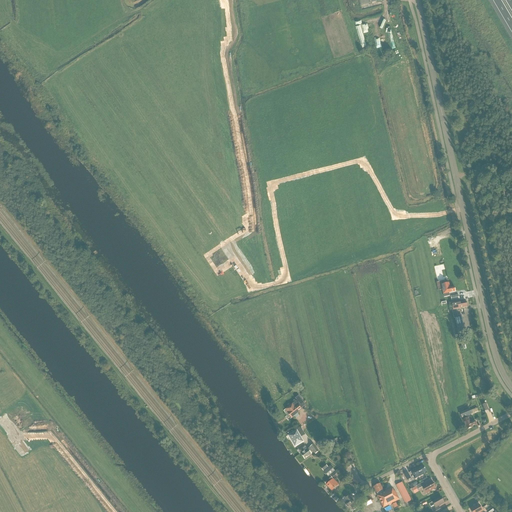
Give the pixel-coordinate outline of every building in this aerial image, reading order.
[(450,296),(449,293),(455,292),(454,287),(450,288),(449,283),(442,285),(444,297),(450,296)] [(461,300),(452,302),(453,310),(452,310),(454,318),(455,318),(461,317),(461,315),(457,315),(456,309),(460,309),(467,307),(466,302),(461,303),(461,300)] [(306,405),(299,396),(295,398),(297,400),(285,409),(287,412),(287,413),(291,419),(294,416),(296,418),(299,416),(298,414),(299,412),(298,411),(306,405)] [(470,409),(460,413),(462,417),(463,417),(464,420),(468,429),(472,427),(472,426),(477,424),(475,421),(470,423),(468,418),(467,415),(472,413),(470,409)] [(295,438),(292,440),(296,447),(304,442),(300,436),(304,433),(301,428),(295,430),(297,433),(293,435),(295,438)] [(511,443),(511,440),(508,433),(502,436),(508,446),(511,443)] [(337,441),(338,441),(337,438),(332,441),(331,439),(323,443),(325,449),(333,445),(333,443),(337,441)] [(497,439),(491,441),(496,451),(502,449),(497,439)] [(496,451),(491,441),(486,444),(491,454),(496,451)] [(310,452),(313,450),(315,454),(319,452),(314,445),(308,449),(301,454),(305,459),(311,454),(310,452)] [(480,447),(474,450),(480,460),(485,457),(480,447)] [(480,460),(474,450),(469,453),(472,460),(470,461),(473,467),(475,466),(474,463),(480,460)] [(328,477),(335,471),(330,466),(329,467),(324,471),(324,472),(328,477)] [(415,479),(424,474),(424,473),(426,471),(423,466),(420,468),(419,467),(411,472),(415,479)] [(340,470),(339,468),(324,482),(326,484),(332,479),(332,478),(340,470)] [(483,484),(490,480),(485,470),(478,474),(483,484)] [(332,491),(338,485),(333,479),(326,485),(332,491)] [(412,500),(403,481),(397,484),(406,503),(412,500)] [(422,487),(426,494),(433,490),(435,490),(435,488),(436,488),(436,486),(434,486),(432,481),(425,485),(423,482),(417,486),(419,489),(422,487)] [(383,508),(399,499),(395,491),(394,491),(392,488),(382,493),(381,491),(383,490),(380,484),(374,487),(377,493),(378,492),(379,494),(377,495),(383,508)] [(347,494),(344,497),(347,501),(345,503),(348,507),(350,506),(354,510),(358,506),(347,494)] [(373,504),(369,496),(360,501),(364,508),(373,504)] [(441,497),(432,502),(435,506),(431,508),(433,511),(434,511),(440,509),(439,506),(444,503),(441,497)]
